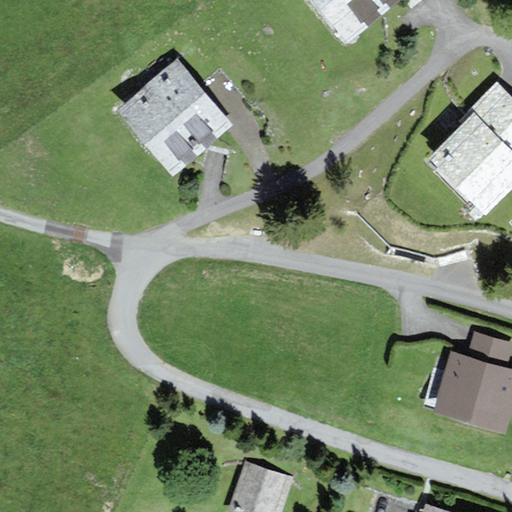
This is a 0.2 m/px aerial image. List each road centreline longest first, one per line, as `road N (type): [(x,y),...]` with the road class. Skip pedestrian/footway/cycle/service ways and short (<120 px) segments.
road 1 (residential): [(511,492),(288,421),(159,369),(133,344),(124,312),(153,248)]
road 2 (residential): [(153,248),(180,227),(312,169),(471,40),(493,39),(511,51)]
road 3 (unclassified): [(511,310),(271,255),(153,248)]
road 4 (unclassified): [(153,248),(0,214)]
